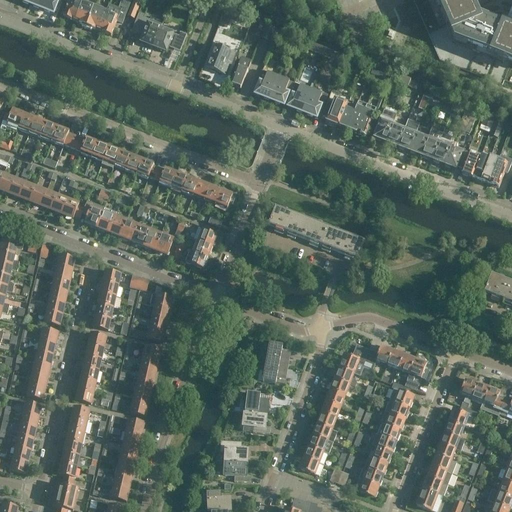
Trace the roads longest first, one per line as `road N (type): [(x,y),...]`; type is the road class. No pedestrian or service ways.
road 1 (residential): [(282,124),(0,19)]
road 2 (residential): [(0,82),(258,183)]
road 3 (residential): [(38,491),(93,250)]
road 4 (unclassified): [(511,217),(282,124)]
road 5 (residential): [(144,511),(165,427),(217,298)]
road 6 (residential): [(264,511),(325,344),(324,323)]
road 7 (residential): [(396,511),(452,348)]
road 8 (residential): [(324,323),(368,318),(452,348)]
road 9 (residential): [(93,250),(217,298)]
road 10 (residential): [(217,298),(258,183)]
